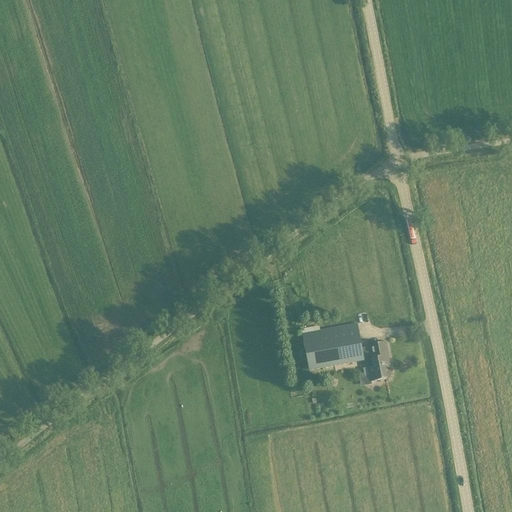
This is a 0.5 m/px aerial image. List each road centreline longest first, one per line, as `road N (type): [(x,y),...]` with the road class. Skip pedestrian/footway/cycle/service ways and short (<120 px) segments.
road 1 (unclassified): [(0,463),(396,159)]
road 2 (unclassified): [(468,511),(396,159)]
road 3 (unclassified): [(396,159),(368,0)]
